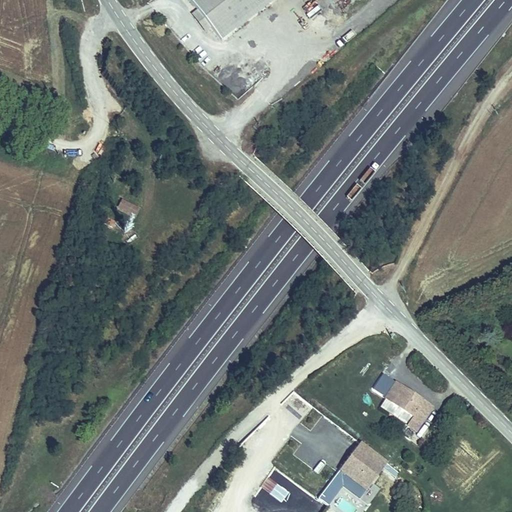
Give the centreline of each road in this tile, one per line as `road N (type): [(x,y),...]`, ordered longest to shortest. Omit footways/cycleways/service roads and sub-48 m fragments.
road 1 (motorway): [(99,511),(506,0)]
road 2 (motorway): [(473,0),(68,511)]
road 3 (tertiary): [(511,433),(181,102),(107,0)]
road 4 (track): [(173,511),(252,417),(386,308),(480,115),(511,67)]
road 5 (unknown): [(232,154),(303,85),(302,44),(292,28)]
